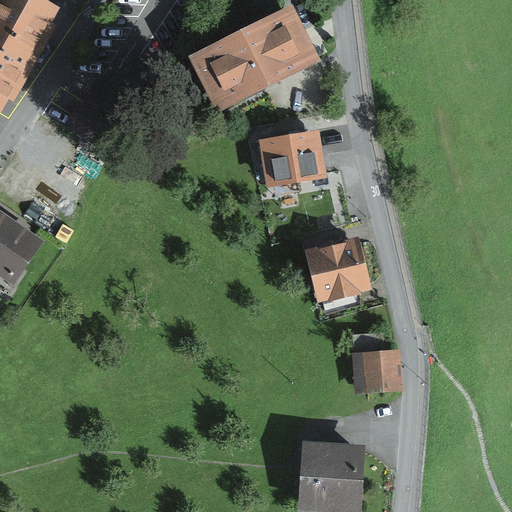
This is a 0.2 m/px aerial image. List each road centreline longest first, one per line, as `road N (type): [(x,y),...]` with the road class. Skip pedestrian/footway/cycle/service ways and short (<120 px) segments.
road 1 (unclassified): [(342,0),(358,122),(410,346),(406,511)]
road 2 (residential): [(86,0),(0,130)]
